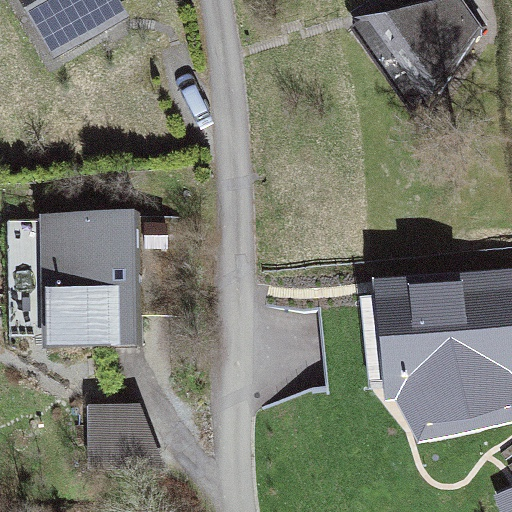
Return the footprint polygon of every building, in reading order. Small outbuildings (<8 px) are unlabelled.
[(117,0),(14,0),(53,73),(134,30),(117,0)] [(469,9),(380,42),(440,133),(490,43),(469,9)] [(146,230),(50,232),(52,361),(148,359),(146,230)] [(383,397),(395,396),(417,443),(511,423),(511,269),(375,279),(383,397)] [(139,415),(94,412),(93,477),(168,476),(139,415)]
